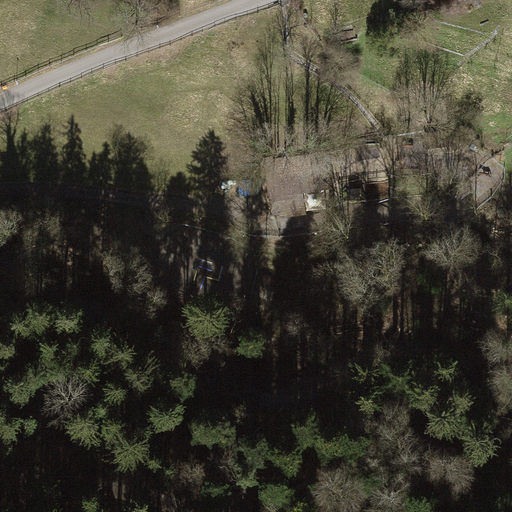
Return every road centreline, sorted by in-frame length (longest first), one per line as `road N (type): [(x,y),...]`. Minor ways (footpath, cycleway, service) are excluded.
road 1 (track): [(263,0),(0,102)]
road 2 (track): [(0,207),(253,209)]
